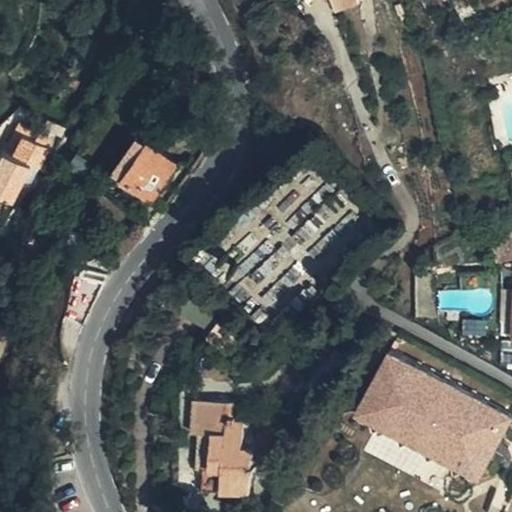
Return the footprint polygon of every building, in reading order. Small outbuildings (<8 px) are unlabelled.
[(63,158),(75,165),(79,155),(66,150),(63,158)] [(66,183),(75,165),(63,158),(53,152),(43,175),(58,180),(66,183)] [(142,191),(152,198),(176,163),(166,156),(142,191)] [(176,163),(152,198),(184,220),(207,184),(176,163)] [(43,175),(34,172),(32,178),(15,172),(4,202),(19,206),(18,211),(33,216),(46,219),(49,208),(58,180),(43,175)] [(59,209),(66,183),(58,180),(49,208),(59,209)] [(337,214),(250,261),(274,305),(318,281),(305,257),(348,233),(337,214)] [(41,239),(46,219),(33,216),(30,239),(41,239)] [(511,231),(497,235),(503,265),(511,262),(511,231)] [(37,308),(41,279),(24,277),(19,314),(23,314),(22,328),(36,329),(37,308)] [(442,286),(442,304),(469,304),(469,286),(442,286)] [(511,316),(511,290),(500,291),(500,317),(509,316),(511,316)] [(482,478),(511,421),(511,412),(393,348),(359,411),(482,478)] [(197,397),(196,419),(205,419),(204,431),(202,466),(208,467),(206,488),(254,491),(255,446),(245,446),(246,417),(238,417),(239,399),(197,397)] [(205,419),(196,419),(195,430),(204,431),(205,419)]
